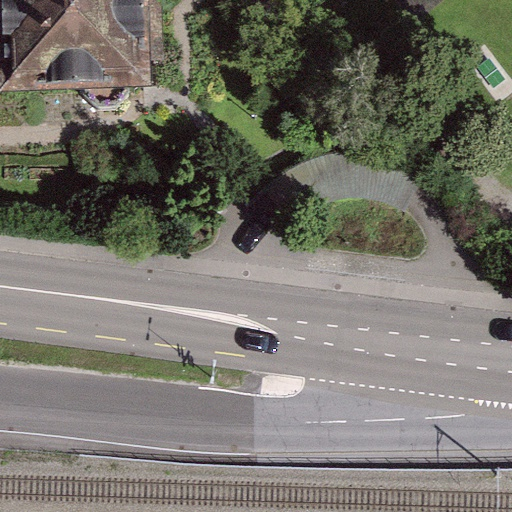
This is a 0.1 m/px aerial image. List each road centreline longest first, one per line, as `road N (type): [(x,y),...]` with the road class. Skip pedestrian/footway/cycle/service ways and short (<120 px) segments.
road 1 (tertiary): [(0,408),(281,428),(459,419),(483,403),(492,359)]
road 2 (primary): [(0,287),(492,359)]
